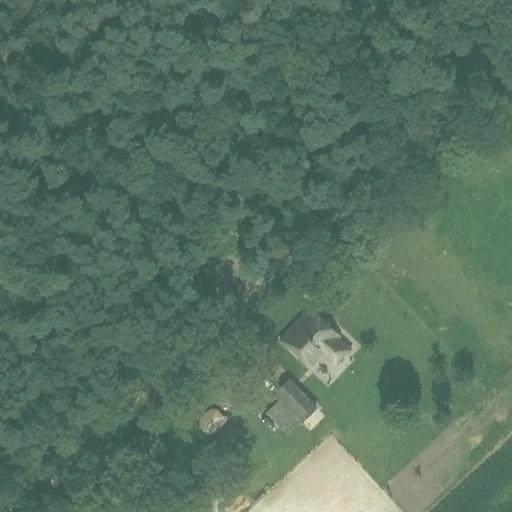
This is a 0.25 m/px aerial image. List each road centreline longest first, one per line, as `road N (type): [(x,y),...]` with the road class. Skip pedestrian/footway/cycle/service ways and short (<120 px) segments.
road 1 (residential): [(217,321),(511,52)]
road 2 (track): [(12,511),(217,321)]
